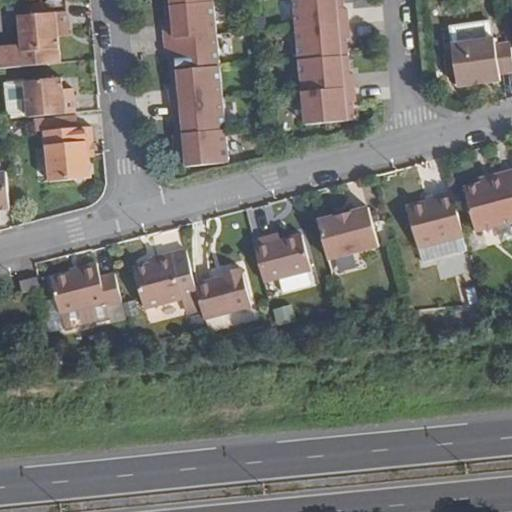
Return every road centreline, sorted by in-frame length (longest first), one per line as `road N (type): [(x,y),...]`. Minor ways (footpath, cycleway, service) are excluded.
road 1 (trunk): [(511,438),(0,488)]
road 2 (residential): [(136,214),(412,144)]
road 3 (residential): [(113,0),(136,214)]
road 4 (trunk): [(348,511),(511,496)]
road 5 (residential): [(412,144),(398,0)]
road 6 (residential): [(0,248),(136,214)]
